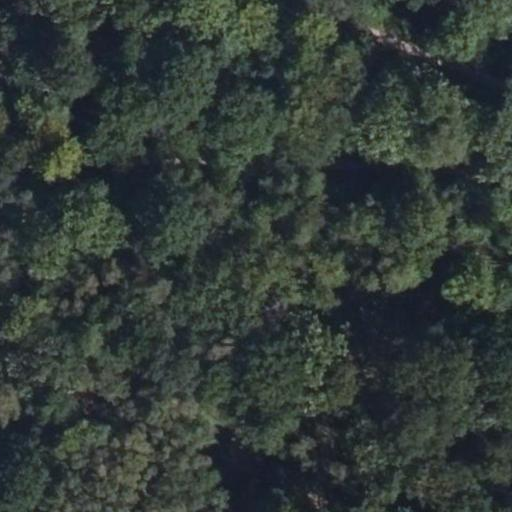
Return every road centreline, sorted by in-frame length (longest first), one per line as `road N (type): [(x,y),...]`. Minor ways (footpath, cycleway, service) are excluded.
road 1 (track): [(511,185),(0,177)]
road 2 (track): [(278,0),(511,85)]
